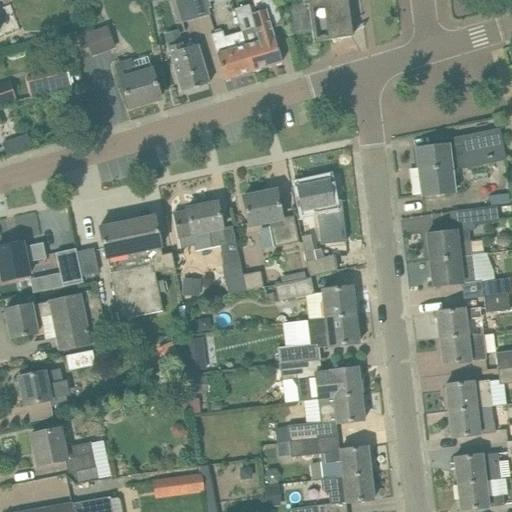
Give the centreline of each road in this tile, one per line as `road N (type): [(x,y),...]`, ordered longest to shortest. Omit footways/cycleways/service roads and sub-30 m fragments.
road 1 (residential): [(416,511),(364,70)]
road 2 (unclassified): [(0,180),(364,70)]
